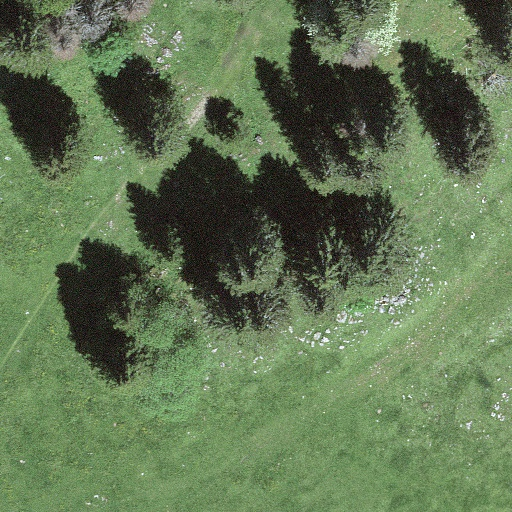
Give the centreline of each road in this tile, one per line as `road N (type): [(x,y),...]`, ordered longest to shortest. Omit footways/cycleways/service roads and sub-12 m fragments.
road 1 (track): [(0,376),(150,144),(235,31),(236,0)]
road 2 (track): [(199,511),(346,415),(511,271)]
